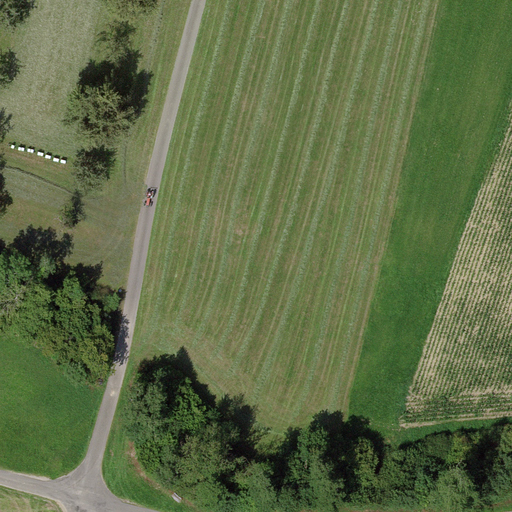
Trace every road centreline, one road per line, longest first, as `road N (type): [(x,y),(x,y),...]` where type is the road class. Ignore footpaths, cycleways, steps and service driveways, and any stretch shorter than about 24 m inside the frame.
road 1 (track): [(82,511),(198,0)]
road 2 (track): [(0,479),(124,511)]
